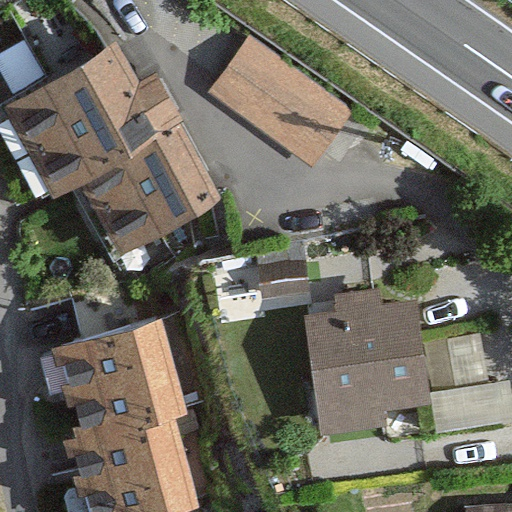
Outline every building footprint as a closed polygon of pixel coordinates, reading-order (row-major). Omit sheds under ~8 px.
[(258,30),(217,88),(323,163),(364,105),(258,30)] [(111,34),(0,94),(0,114),(43,193),(74,177),(115,251),(219,194),(149,66),(134,75),(111,34)] [(333,302),(303,304),(308,421),(378,418),(377,397),(416,395),(412,299),(380,300),(379,278),(332,280),(333,302)] [(160,313),(55,340),(79,435),(58,440),(75,511),(138,511),(198,498),(180,422),(188,420),(160,313)] [(511,511),(511,494),(464,496),(464,511),(511,511)]
